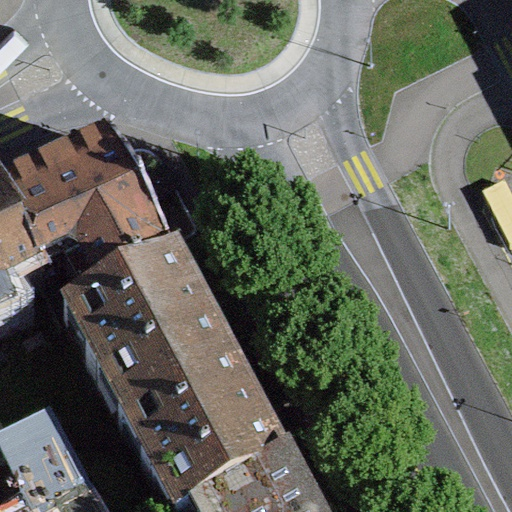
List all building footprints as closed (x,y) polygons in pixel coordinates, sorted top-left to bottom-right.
[(88,315),(173,270),(166,258),(133,197),(136,196),(118,163),(116,159),(108,156),(99,153),(63,171),(64,173),(0,202),(0,203),(38,284),(66,271),(87,313),(88,315)] [(3,304),(39,286),(38,284),(0,203),(0,319),(9,316),(3,304)] [(120,431),(228,373),(173,270),(88,315),(65,328),(120,431)] [(120,431),(163,511),(218,511),(283,476),(228,373),(120,431)] [(95,511),(67,459),(49,425),(0,448),(30,511),(95,511)] [(301,511),(283,476),(218,511),(301,511)]
